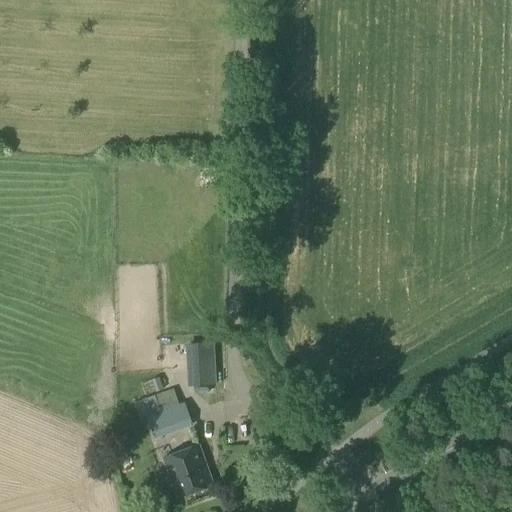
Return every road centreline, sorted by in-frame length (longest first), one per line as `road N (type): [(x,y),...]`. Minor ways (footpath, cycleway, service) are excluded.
road 1 (unknown): [(260,0),(248,339),(261,380),(287,419),(334,448),(372,489)]
road 2 (tertiary): [(334,511),(511,408)]
